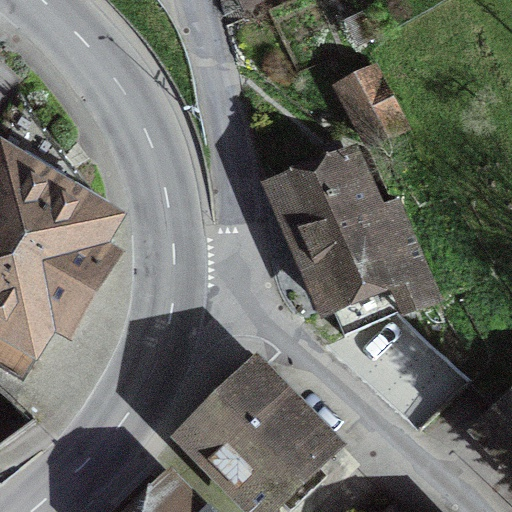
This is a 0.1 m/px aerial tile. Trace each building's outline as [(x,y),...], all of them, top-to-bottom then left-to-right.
[(342,91),(370,144),(402,127),(374,74),(342,91)] [(326,309),(386,281),(403,317),(444,298),(410,225),(387,235),(352,160),(275,194),(326,309)] [(0,366),(11,374),(44,319),(65,332),(106,264),(86,252),(100,228),(7,172),(3,180),(0,178),(0,366)] [(188,441),(256,511),(265,511),(330,450),(256,375),(188,441)] [(511,405),(479,437),(511,470),(511,405)] [(206,511),(193,511),(171,489),(170,490),(151,478),(133,496),(138,505),(131,511),(126,511),(121,508),(116,511),(207,511),(206,511)]
